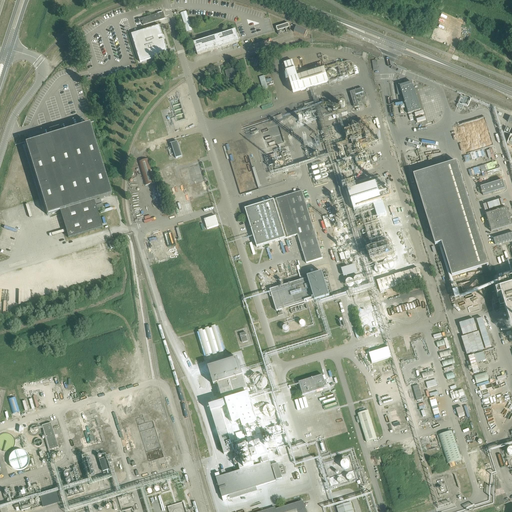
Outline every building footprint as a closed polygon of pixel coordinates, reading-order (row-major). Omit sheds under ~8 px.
[(186,11),(180,13),(187,32),(192,31),(186,11)] [(163,12),(143,18),(141,19),(143,25),(165,19),(163,12)] [(159,26),(131,34),(140,63),(168,54),(159,26)] [(304,37),(307,31),(296,27),(294,32),(304,37)] [(197,55),(239,42),(235,30),(194,43),(197,55)] [(293,60),(284,63),(293,94),(329,83),(324,68),(298,77),(293,60)] [(238,67),(225,71),(228,81),(241,77),(238,67)] [(408,115),(420,111),(412,83),(406,84),(404,85),(397,86),(398,94),(402,93),(402,95),(408,115)] [(359,107),(355,95),(363,93),(362,89),(349,92),(354,108),(359,107)] [(272,127),(279,126),(277,117),(270,119),(272,127)] [(361,141),(370,139),(367,127),(366,123),(360,124),(360,125),(353,126),(353,127),(349,128),(350,130),(345,131),(348,142),(353,140),(353,143),(358,142),(358,139),(360,139),(361,141)] [(59,127),(49,130),(51,135),(25,143),(47,215),(60,211),(69,237),(102,227),(94,201),(111,195),(89,124),(60,132),(59,127)] [(182,157),(178,142),(171,144),(176,159),(182,157)] [(466,162),(479,158),(477,152),(464,156),(466,162)] [(149,159),(139,162),(146,186),(155,182),(149,159)] [(482,172),(496,168),(494,162),(480,166),(482,172)] [(456,163),(413,176),(435,246),(442,244),(453,277),(488,266),(456,163)] [(469,170),(470,176),(480,173),(478,167),(469,170)] [(503,180),(480,187),(483,195),(505,189),(503,180)] [(354,212),(382,204),(376,183),(348,192),(354,212)] [(323,258),(302,191),(250,208),(245,209),(257,248),(298,235),(306,263),(323,258)] [(486,214),(486,216),(491,232),(511,225),(510,219),(511,217),(511,216),(509,215),(507,208),(486,214)] [(216,216),(204,220),(207,230),(219,226),(216,216)] [(511,233),(493,239),(495,245),(511,239),(511,233)] [(168,261),(162,235),(149,238),(156,264),(168,261)] [(355,264),(341,268),(344,277),(358,272),(355,264)] [(418,268),(377,281),(380,291),(422,279),(418,268)] [(329,295),(322,271),(309,275),(310,277),(270,290),(277,311),(329,295)] [(363,282),(363,280),(362,279),(361,278),(360,278),(359,277),(357,278),(356,279),(355,280),(355,282),(355,283),(356,284),(357,285),(358,286),(359,286),(360,285),(362,284),(363,283),(363,282)] [(511,283),(499,288),(511,330),(511,283)] [(307,309),(306,303),(290,308),(292,314),(307,309)] [(204,357),(225,351),(217,327),(197,333),(204,357)] [(243,337),(241,338),(242,343),(248,342),(246,336),(245,337),(244,336),(246,335),(245,333),(240,334),(240,337),(242,336),(243,337)] [(389,347),(369,353),(372,363),(392,357),(389,347)] [(450,350),(439,353),(441,358),(452,355),(450,350)] [(453,358),(441,362),(443,367),(454,363),(453,358)] [(238,359),(208,368),(213,385),(217,384),(223,402),(209,406),(224,455),(234,452),(240,471),(226,475),(225,470),(221,471),(223,476),(220,477),(219,473),(215,475),(223,502),(227,501),(226,497),(229,496),(230,499),(257,491),(256,487),(275,481),(248,394),(233,399),(232,395),(247,390),(243,376),(238,359)] [(470,363),(473,374),(479,372),(475,361),(470,363)] [(474,376),(476,384),(488,380),(486,372),(474,376)] [(323,375),(299,382),(303,395),(327,388),(325,384),(327,383),(326,381),(325,381),(323,375)] [(267,384),(267,382),(267,381),(267,380),(266,379),(265,378),(264,377),(263,377),(262,376),(261,376),(260,377),(258,377),(257,378),(256,379),(256,380),(255,381),(255,382),(255,383),(255,384),(256,386),(257,387),(258,387),(259,388),(260,388),(261,389),(262,388),(263,388),(265,388),(266,387),(266,386),(267,385),(267,384)] [(435,380),(426,383),(427,388),(437,386),(435,380)] [(418,385),(413,387),(417,401),(422,400),(418,385)] [(452,400),(464,396),(462,390),(450,394),(452,400)] [(9,399),(14,418),(21,416),(16,397),(9,399)] [(458,418),(464,416),(460,405),(454,406),(458,418)] [(275,414),(275,412),(275,411),(274,410),(274,409),(273,408),(272,407),(271,407),(270,406),(269,406),(267,406),(266,407),(265,407),(264,408),(264,409),(263,410),(263,412),(263,413),(263,414),(263,415),(264,416),(265,417),(266,418),(267,418),(269,418),(270,418),(271,418),(272,417),(273,417),(274,416),(274,415),(275,414)] [(368,411),(358,414),(367,443),(377,439),(368,411)] [(102,444),(94,416),(94,415),(87,417),(86,413),(77,415),(86,445),(94,443),(94,446),(102,444)] [(58,447),(54,435),(51,423),(42,426),(49,450),(58,447)] [(452,431),(438,435),(447,464),(462,459),(452,431)] [(132,433),(120,437),(122,446),(135,443),(132,433)] [(105,457),(98,460),(102,472),(109,470),(105,457)] [(349,465),(349,463),(348,462),(346,461),(345,461),(343,461),(342,462),(341,464),(341,465),(341,466),(342,468),(343,468),(344,469),(345,469),(346,469),(347,468),(348,468),(349,466),(349,465)] [(278,464),(272,466),(276,480),(283,478),(278,464)] [(353,476),(353,475),(352,473),(350,472),(349,472),(347,473),(346,474),(345,475),(345,476),(345,478),(346,479),(348,480),(349,480),(351,480),(352,479),(353,478),(353,476)] [(38,498),(40,505),(55,500),(53,493),(38,498)] [(130,504),(127,494),(119,496),(122,506),(130,504)] [(30,508),(28,501),(19,504),(21,511),(30,508)] [(305,511),(302,501),(276,509),(275,507),(260,511),(305,511)] [(353,511),(351,503),(337,507),(338,511),(353,511)]
